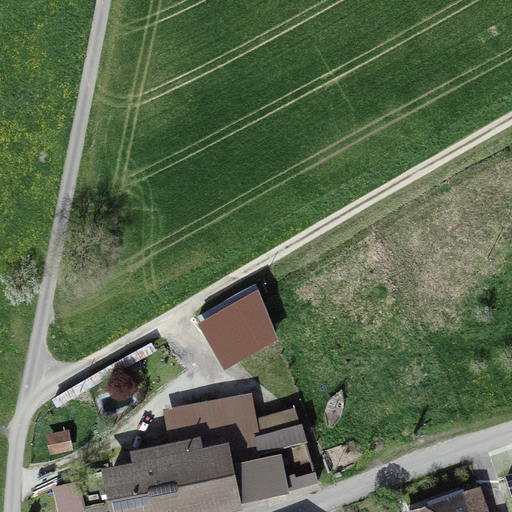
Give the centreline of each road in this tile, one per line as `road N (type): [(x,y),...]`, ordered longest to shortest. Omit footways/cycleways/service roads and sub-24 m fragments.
road 1 (track): [(511,117),(25,396)]
road 2 (unclassified): [(103,0),(25,396),(12,511)]
road 3 (residential): [(511,434),(283,511)]
